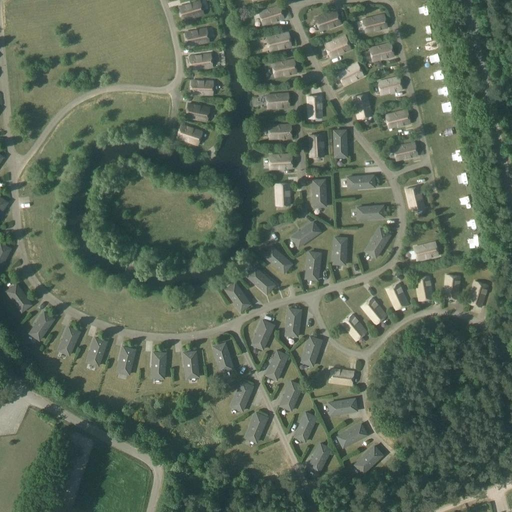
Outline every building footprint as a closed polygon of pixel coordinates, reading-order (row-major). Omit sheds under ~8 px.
[(181,20),(203,14),(199,1),(178,7),(181,20)] [(262,25),(283,19),(279,6),(258,12),(262,25)] [(319,31),(340,24),(335,11),(314,18),(319,31)] [(365,33),(386,28),(383,15),(361,20),(365,33)] [(182,27),(204,24),(203,18),(181,21),(182,27)] [(260,27),(262,33),(283,26),(281,20),(260,27)] [(186,46),(208,42),(206,29),(184,33),(186,46)] [(269,51),(290,46),(287,33),(266,38),(269,51)] [(329,57),(350,49),(344,37),(324,45),(329,57)] [(371,61),(393,56),(390,43),(368,48),(371,61)] [(187,53),(209,51),(209,45),(186,47),(187,53)] [(328,65),(350,57),(348,51),(326,59),(328,65)] [(190,70),(212,67),(210,54),(188,57),(190,70)] [(274,77),(296,73),(293,60),(271,64),(274,77)] [(342,85),(362,76),(356,64),(336,73),(342,85)] [(379,95),(401,90),(398,77),(376,82),(379,95)] [(212,95),(212,82),(190,81),(190,94),(212,95)] [(266,109),(288,107),(287,94),(265,95),(266,109)] [(357,119),(370,116),(365,94),(352,97),(357,119)] [(307,119),(321,118),(320,96),(306,96),(307,119)] [(206,122),(209,109),(187,104),(184,117),(206,122)] [(387,128),(409,123),(406,110),(384,115),(387,128)] [(197,145),(201,132),(180,125),(176,138),(197,145)] [(268,139),(290,138),(290,125),(268,126),(268,139)] [(346,130),(333,131),(334,157),(346,157),(346,130)] [(309,157),(323,157),(322,135),(308,135),(309,157)] [(395,161),(417,156),(414,143),(392,148),(395,161)] [(269,169),(291,168),(290,155),(268,156),(269,169)] [(394,168),(417,163),(415,157),(393,162),(394,168)] [(373,175),(347,177),(348,189),(374,188),(373,175)] [(325,180),(312,180),(313,207),(326,207),(325,180)] [(276,206),(289,205),(288,183),(274,184),(276,206)] [(410,211),(423,208),(418,186),(405,189),(410,211)] [(0,214),(9,201),(0,195),(0,214)] [(383,206),(356,208),(357,220),(384,218),(383,206)] [(313,222),(291,237),(298,247),(320,232),(313,222)] [(380,229),(365,251),(375,258),(390,235),(380,229)] [(333,264),(346,265),(348,236),(335,236),(333,264)] [(416,260),(437,255),(434,242),(413,247),(416,260)] [(0,243),(0,267),(10,249),(0,243)] [(271,246),(263,255),(284,273),(292,264),(271,246)] [(308,252),(305,278),(318,280),(321,253),(308,252)] [(267,294),(276,284),(256,265),(247,276),(267,294)] [(456,299),(459,276),(445,275),(443,298),(456,299)] [(418,301),(432,299),(428,276),(414,278),(418,301)] [(480,307),(487,285),(474,281),(467,303),(480,307)] [(234,282),(224,289),(240,312),(250,304),(234,282)] [(395,310),(407,304),(398,283),(385,289),(395,310)] [(16,284),(6,291),(21,312),(31,305),(16,284)] [(357,289),(341,295),(343,302),(360,296),(357,289)] [(375,325),(385,316),(371,298),(360,307),(375,325)] [(288,308),(285,335),(297,337),(301,310),(288,308)] [(43,312),(29,333),(39,340),(53,319),(43,312)] [(355,341),(366,332),(351,315),(340,323),(355,341)] [(262,320),(251,345),(262,350),(274,326),(273,325),(271,324),(262,320)] [(68,327),(58,350),(69,355),(79,332),(68,327)] [(309,336),(301,362),(313,366),(313,365),(314,361),(321,340),(309,336)] [(94,338),(86,362),(98,366),(106,342),(94,338)] [(225,343),(212,347),(220,372),(233,368),(225,343)] [(123,347),(117,372),(129,375),(135,350),(123,347)] [(276,350),(265,375),(277,380),(288,355),(276,350)] [(196,351),(183,353),(185,378),(195,377),(197,377),(198,377),(196,351)] [(152,352),(151,378),(164,379),(165,353),(152,352)] [(351,386),(353,372),(330,369),(328,383),(351,386)] [(242,381),(231,406),(242,411),(253,386),(242,381)] [(279,406),(291,411),(302,386),(301,386),(298,385),(290,381),(279,406)] [(355,399),(328,403),(328,406),(330,415),(357,411),(355,399)] [(305,412),(293,436),(305,442),(316,418),(305,412)] [(255,413),(245,438),(256,443),(267,418),(255,413)] [(360,424),(336,436),(342,448),(365,436),(366,436),(367,435),(361,425),(360,424)] [(320,443),(307,467),(318,473),(331,449),(320,443)] [(373,446),(354,464),(363,474),(382,455),(373,446)]
